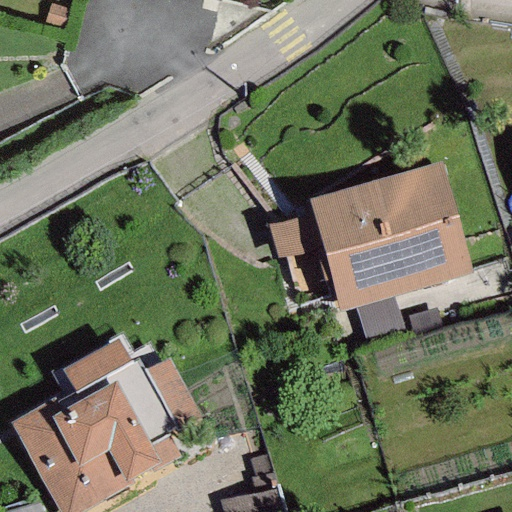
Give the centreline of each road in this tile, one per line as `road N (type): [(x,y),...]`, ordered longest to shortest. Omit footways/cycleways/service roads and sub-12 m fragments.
road 1 (residential): [(329,0),(194,99),(0,208)]
road 2 (unknown): [(265,48),(134,66),(90,35),(88,0)]
